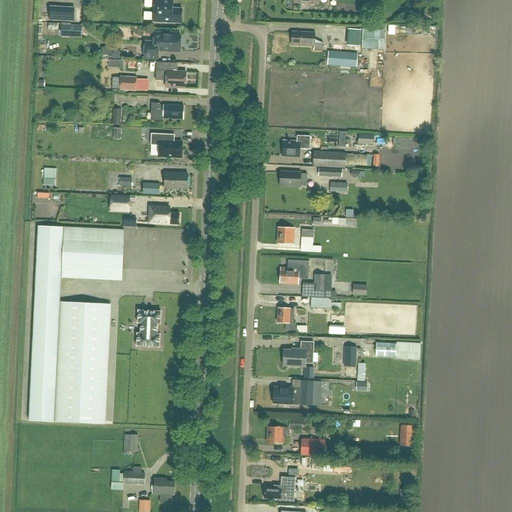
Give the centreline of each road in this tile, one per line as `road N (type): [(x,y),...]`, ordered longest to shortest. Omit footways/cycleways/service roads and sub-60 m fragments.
road 1 (residential): [(240,511),(263,30),(216,27)]
road 2 (unclassified): [(194,511),(216,27)]
